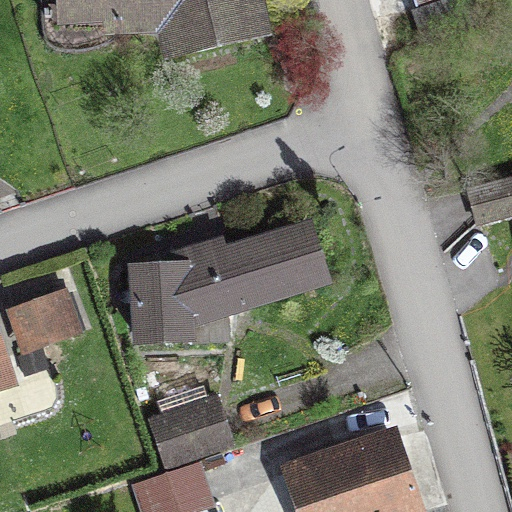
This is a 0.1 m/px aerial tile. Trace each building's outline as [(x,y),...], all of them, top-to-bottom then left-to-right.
[(45,0),(45,51),(150,50),(156,84),(273,58),(257,0),(45,0)] [(309,235),(116,286),(122,360),(200,356),(203,337),(332,302),(309,235)] [(67,305),(7,324),(20,363),(79,344),(67,305)] [(0,375),(0,413),(12,409),(0,375)] [(232,402),(163,427),(182,479),(251,454),(232,402)] [(411,511),(388,444),(277,483),(286,511),(411,511)]
